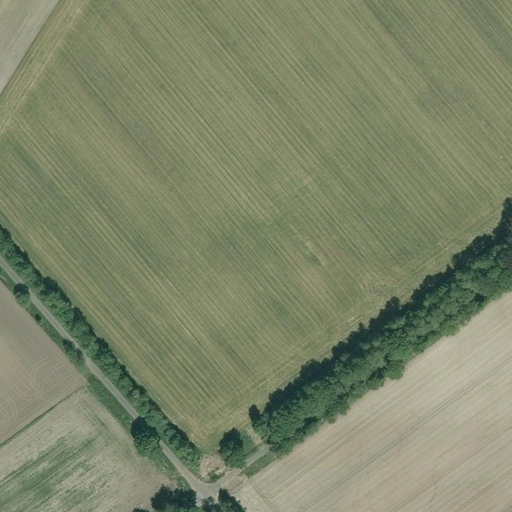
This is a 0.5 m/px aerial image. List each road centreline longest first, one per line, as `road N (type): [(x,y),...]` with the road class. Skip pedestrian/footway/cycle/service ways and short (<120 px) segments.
road 1 (unclassified): [(204,495),(511,270)]
road 2 (unclassified): [(0,262),(204,495)]
